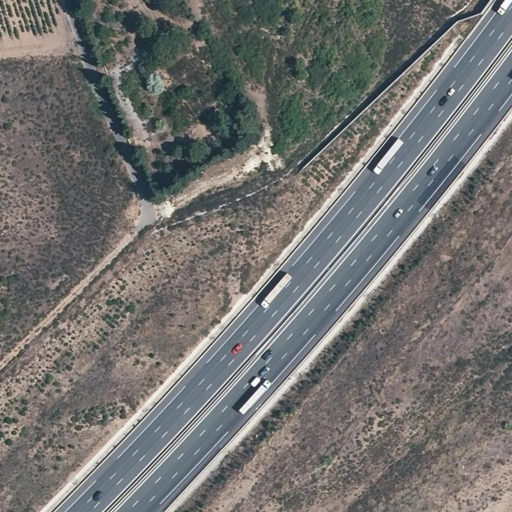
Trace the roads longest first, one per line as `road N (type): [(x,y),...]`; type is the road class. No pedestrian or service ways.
road 1 (motorway): [(511,12),(333,238),(83,511)]
road 2 (motorway): [(133,511),(352,271),(511,72)]
road 3 (unclassified): [(151,216),(69,0)]
road 4 (track): [(0,364),(151,216)]
